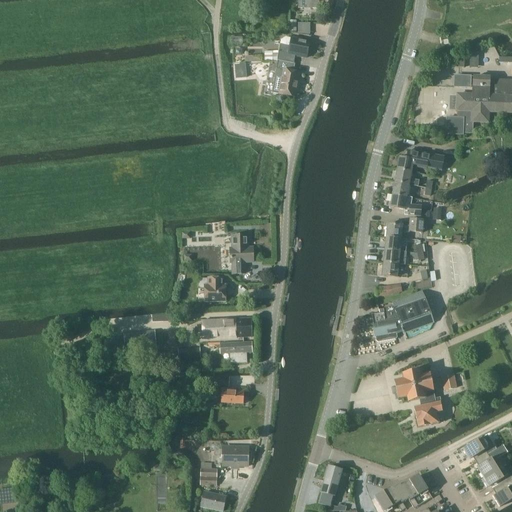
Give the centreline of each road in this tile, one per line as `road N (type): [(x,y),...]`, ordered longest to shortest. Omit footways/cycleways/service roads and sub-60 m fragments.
road 1 (unclassified): [(238,511),(263,449),(289,178),(340,0)]
road 2 (unclassified): [(316,451),(347,335),(368,193),(420,0)]
road 3 (track): [(201,0),(215,18),(224,121),(231,130),(296,147)]
road 4 (unknown): [(83,333),(274,320)]
road 5 (residential): [(429,458),(395,475),(316,451)]
